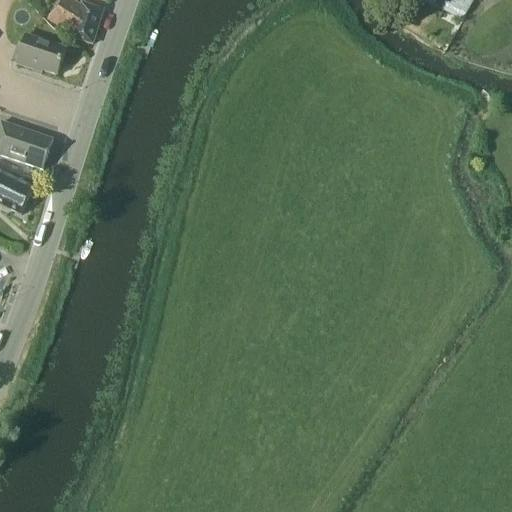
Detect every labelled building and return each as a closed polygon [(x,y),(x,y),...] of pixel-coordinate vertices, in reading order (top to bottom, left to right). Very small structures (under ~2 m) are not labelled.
[(68,0),(62,0),(50,21),(72,34),(71,39),(92,46),(103,12),(82,5),(81,8),(68,0)] [(414,0),(438,12),(442,5),(466,17),(475,0),(414,0)] [(25,37),(15,65),(36,72),(37,70),(58,78),(67,51),(25,37)] [(0,124),(0,157),(43,172),(53,142),(0,124)] [(34,189),(0,172),(0,206),(21,217),(34,189)]
